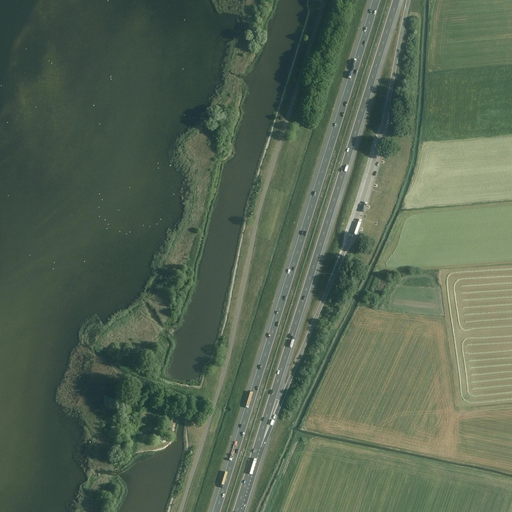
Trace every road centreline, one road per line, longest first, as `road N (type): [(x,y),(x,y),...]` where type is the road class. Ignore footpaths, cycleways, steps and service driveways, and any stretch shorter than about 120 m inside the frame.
road 1 (motorway): [(374,0),(214,511)]
road 2 (motorway): [(257,445),(396,0)]
